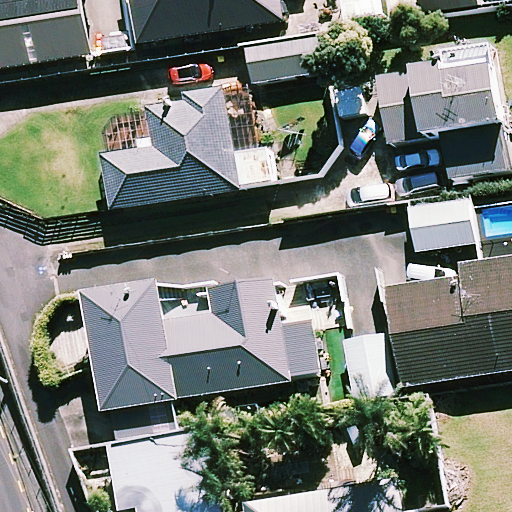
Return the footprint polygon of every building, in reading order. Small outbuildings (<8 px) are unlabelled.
[(0,0),(0,72),(91,59),(81,0),(0,0)] [(128,0),(137,50),(284,26),(279,0),(128,0)] [(478,0),(421,0),(425,22),(481,11),(478,0)] [(314,78),(309,44),(250,52),(255,86),(314,78)] [(511,174),(492,52),(442,59),(444,72),(381,82),(391,148),(444,140),(451,183),(511,174)] [(138,153),(104,159),(114,216),(276,187),(270,151),(237,157),(228,103),(146,118),(150,141),(137,143),(138,153)] [(476,248),(470,204),(410,212),(416,256),(476,248)] [(388,295),(394,339),(346,346),(354,399),(403,392),(511,374),(511,261),(459,269),(461,283),(388,295)] [(282,333),(273,286),(212,296),(216,319),(167,328),(161,293),(88,305),(92,328),(53,335),(61,379),(99,373),(107,417),(324,380),(315,328),(282,333)] [(221,511),(206,437),(112,456),(123,511),(136,508),(136,511),(221,511)] [(229,511),(415,511),(411,480),(228,508),(229,511)]
